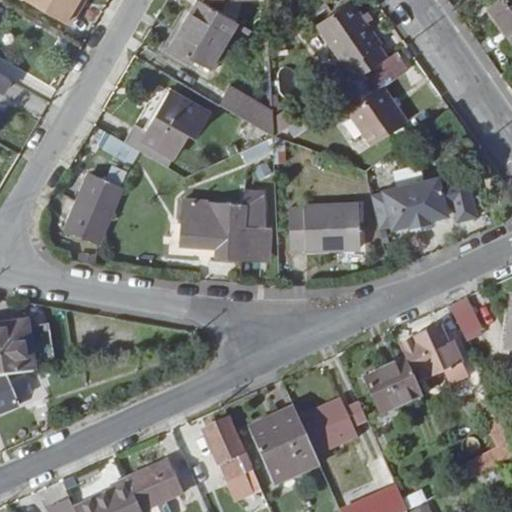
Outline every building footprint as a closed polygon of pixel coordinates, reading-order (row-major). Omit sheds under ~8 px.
[(78,4),(82,6),(85,0),(17,0),(19,1),(64,28),(78,4)] [(239,21),(203,0),(200,0),(174,45),(212,67),(239,21)] [(364,76),(394,55),(385,42),(388,40),(359,0),(352,0),(321,23),(360,78),(364,76)] [(511,0),(505,0),(491,10),(511,40),(511,0)] [(78,4),(64,28),(68,30),(82,6),(78,4)] [(394,55),(364,76),(374,90),(358,101),(346,110),(373,148),(408,122),(384,88),(409,70),(397,52),(394,55)] [(12,80),(0,72),(0,91),(4,94),(12,80)] [(374,90),(364,76),(360,78),(349,85),(358,101),(374,90)] [(137,124),(127,142),(140,150),(164,163),(170,166),(190,132),(196,135),(210,111),(174,91),(150,131),(137,124)] [(223,106),(275,134),(275,116),(231,92),(223,106)] [(318,106),(290,126),(296,134),(324,114),(318,106)] [(127,142),(113,133),(106,147),(133,164),(140,150),(127,142)] [(246,150),(260,143),(256,133),(242,140),(246,150)] [(286,160),(285,139),(276,135),(275,136),(276,151),(276,161),(286,160)] [(275,136),(260,143),(246,150),(243,152),(248,163),(276,151),(275,136)] [(200,154),(171,167),(187,177),(206,168),(200,154)] [(120,189),(88,174),(61,231),(93,246),(120,189)] [(458,221),(477,217),(468,179),(442,185),(439,176),(383,188),(392,228),(410,224),(411,228),(431,224),(430,219),(448,215),(446,203),(453,202),(458,221)] [(208,202),(187,200),(183,244),(217,247),(217,254),(270,259),(271,230),(246,228),(246,207),(208,204),(208,202)] [(359,204),(291,207),(293,249),(307,248),(307,250),(362,248),(359,204)] [(466,299),(452,307),(468,338),(482,330),(466,299)] [(0,376),(8,375),(25,373),(37,371),(36,366),(30,327),(29,321),(0,325),(0,376)] [(30,327),(36,366),(58,362),(52,323),(30,327)] [(408,359),(419,384),(446,372),(451,384),(470,376),(454,342),(449,344),(441,327),(402,345),(408,359)] [(419,384),(408,359),(381,371),(382,372),(366,380),(382,415),(424,395),(419,384)] [(37,371),(25,373),(32,404),(51,399),(45,369),(37,371)] [(0,414),(21,405),(8,375),(0,376),(0,414)] [(484,413),(495,408),(493,403),(487,390),(483,382),(472,387),(484,413)] [(494,386),(487,390),(493,403),(500,400),(494,386)] [(342,399),(300,418),(317,456),(359,436),(342,399)] [(300,418),(295,408),(251,428),(277,485),(321,465),(317,456),(300,418)] [(251,464),(230,419),(204,431),(225,476),(251,464)] [(496,450),(461,464),(465,476),(511,458),(511,454),(501,426),(489,430),(496,450)] [(128,479),(143,511),(184,492),(170,461),(128,479)] [(497,469),(460,487),(467,500),(468,503),(504,484),(497,469)] [(74,508),(76,511),(143,511),(128,479),(112,488),(113,490),(74,508)] [(467,500),(460,487),(440,496),(447,509),(467,500)] [(407,511),(408,510),(403,499),(397,488),(355,507),(356,511),(407,511)] [(403,499),(408,510),(428,501),(423,490),(403,499)] [(76,511),(74,508),(70,500),(48,510),(49,511),(76,511)]
